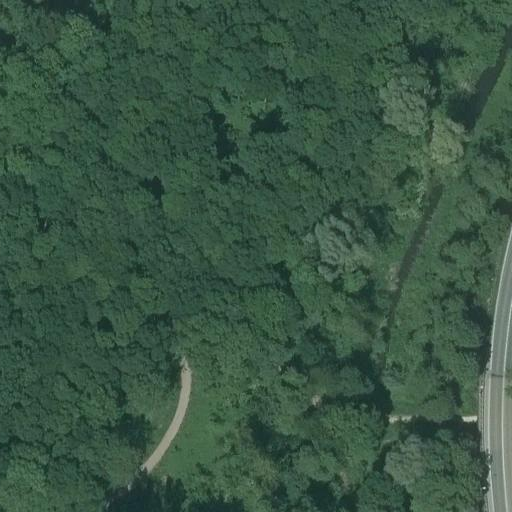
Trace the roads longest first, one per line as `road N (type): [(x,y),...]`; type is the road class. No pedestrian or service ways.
road 1 (unknown): [(356,0),(265,176),(136,279),(174,341),(181,401),(172,428),(142,466),(85,511)]
road 2 (secondary): [(505,511),(500,427),(511,310)]
road 3 (unknown): [(0,267),(40,233),(61,227),(86,231),(124,266)]
